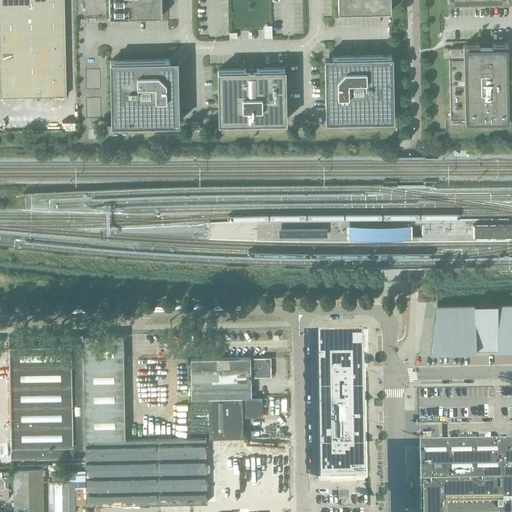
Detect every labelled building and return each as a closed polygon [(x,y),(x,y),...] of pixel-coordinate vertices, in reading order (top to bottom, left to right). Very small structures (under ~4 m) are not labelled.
[(66,95),(63,0),(0,0),(0,90),(0,96),(14,96),(51,95),(59,95),(65,95),(66,95)] [(161,0),(108,0),(109,16),(116,16),(161,16),(161,0)] [(390,0),(337,0),(338,12),(375,11),(377,11),(379,11),(381,11),(385,11),(390,11),(390,0)] [(237,31),(229,31),(229,40),(237,40),(237,31)] [(511,117),(511,57),(508,58),(508,45),(508,43),(506,43),(492,44),(492,47),(488,47),(488,46),(487,45),(486,44),(485,44),(484,45),(483,45),(483,46),(483,47),(479,47),(479,44),(464,44),(463,44),(463,46),(463,59),(450,59),(449,59),(450,118),(464,118),(464,120),(465,120),(465,121),(466,121),(484,121),(484,118),(489,118),(489,121),(508,120),(509,120),(509,119),(509,117),(511,117)] [(463,56),(463,47),(450,48),(450,57),(463,56)] [(333,56),(332,58),(329,61),(326,64),(325,65),(325,102),(325,104),(325,107),(325,108),(325,112),(326,120),(374,119),(378,118),(392,118),(391,55),(386,55),(381,55),(380,55),(377,55),(333,56)] [(176,67),(175,66),(172,63),(169,61),(168,59),(126,60),(119,60),(114,60),(110,60),(111,124),(126,123),(130,123),(133,123),(178,122),(178,119),(178,115),(178,111),(178,110),(177,108),(177,105),(177,68),(176,67)] [(285,102),(284,68),(257,68),(254,69),(251,69),(247,69),(244,69),(217,69),(218,105),(218,107),(218,109),(218,110),(218,114),(218,122),(251,121),(254,121),(285,120),(285,112),(285,109),(285,108),(285,105),(285,102)] [(508,235),(508,223),(471,223),(471,235),(508,235)] [(324,224),(276,224),(276,235),(324,235),(324,224)] [(511,301),(436,303),(434,319),(439,319),(440,345),(451,345),(451,348),(502,347),(502,348),(511,347),(511,301)] [(83,383),(82,335),(81,335),(81,334),(8,336),(9,384),(83,383)] [(125,439),(123,334),(82,335),(83,383),(84,440),(125,439)] [(370,481),(368,334),(315,334),(317,481),(370,481)] [(251,396),(250,377),(269,377),(269,357),(250,357),(190,358),(191,397),(209,397),(251,396)] [(84,440),(83,383),(9,384),(10,458),(84,457),(84,440)] [(243,417),(263,416),(262,396),(251,396),(209,397),(209,437),(243,436),(243,417)] [(204,437),(203,398),(188,398),(189,438),(204,437)] [(476,447),(476,436),(450,437),(450,447),(476,447)] [(206,479),(206,437),(204,437),(189,438),(125,439),(84,440),(84,457),(84,464),(85,505),(158,503),(207,502),(206,489),(209,489),(209,492),(214,492),(214,479),(206,479)] [(511,511),(511,446),(476,447),(450,447),(418,448),(419,482),(419,488),(419,498),(419,511),(511,511)] [(84,464),(84,457),(10,458),(11,465),(84,464)] [(42,511),(42,469),(13,469),(14,511),(42,511)] [(0,497),(8,498),(8,470),(0,470),(0,497)] [(69,492),(68,484),(44,484),(44,492),(69,492)]
